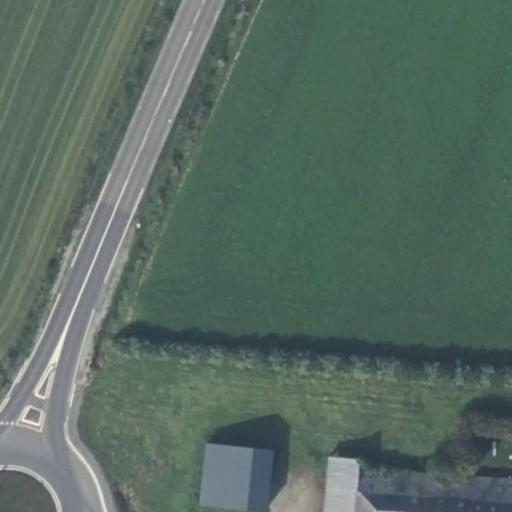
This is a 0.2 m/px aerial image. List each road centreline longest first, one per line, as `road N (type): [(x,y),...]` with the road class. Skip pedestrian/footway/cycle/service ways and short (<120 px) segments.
road 1 (secondary): [(98,252),(204,0)]
road 2 (secondary): [(98,252),(0,438)]
road 3 (secondary): [(52,456),(54,408),(98,252)]
